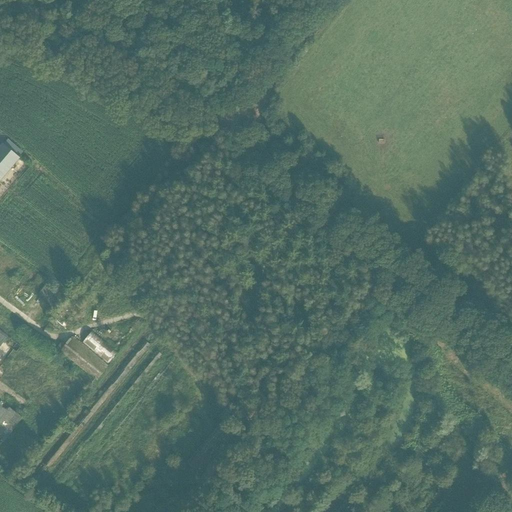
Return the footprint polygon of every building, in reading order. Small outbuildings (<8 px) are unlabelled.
[(0,148),(0,180),(19,158),(3,145),(0,148)] [(56,291),(46,284),(39,295),(48,302),(56,291)] [(130,331),(134,334),(141,325),(136,321),(134,324),(134,325),(130,331)] [(82,343),(108,364),(116,354),(91,332),(82,343)] [(96,381),(108,367),(72,337),(65,345),(61,343),(56,349),(96,381)] [(32,477),(37,481),(149,346),(144,341),(32,477)] [(44,487),(50,492),(160,359),(159,358),(161,356),(156,351),(151,357),(153,360),(148,366),(145,364),(44,487)] [(56,498),(62,503),(174,366),(168,361),(56,498)] [(0,402),(0,446),(21,418),(0,402)] [(200,475),(236,434),(223,422),(186,463),(200,475)]
